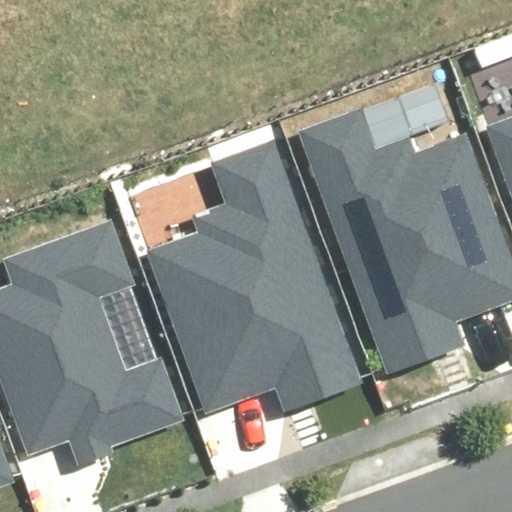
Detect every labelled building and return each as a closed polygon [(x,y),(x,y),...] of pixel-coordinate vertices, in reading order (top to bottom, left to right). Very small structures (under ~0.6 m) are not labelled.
[(456,324),(511,303),(511,259),(469,145),(419,164),(410,139),(374,153),(359,112),(298,135),(388,375),(465,347),(456,324)] [(511,127),(490,135),(511,195),(511,127)] [(152,257),(207,411),(277,386),(286,409),(363,382),(277,140),(216,162),(230,202),(194,215),(203,240),(152,257)] [(0,290),(0,385),(27,458),(69,443),(76,462),(183,422),(161,362),(126,374),(96,295),(135,281),(112,220),(1,261),(11,287),(0,290)] [(0,489),(16,484),(0,441),(0,489)]
